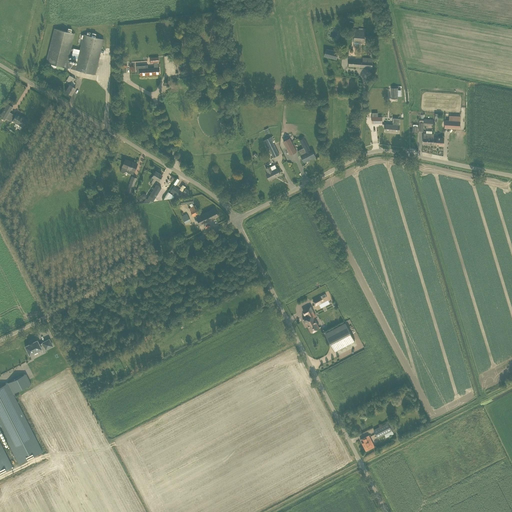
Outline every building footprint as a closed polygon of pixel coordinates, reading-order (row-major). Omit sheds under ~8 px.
[(71,48),(70,48),(74,33),(55,29),(47,58),(46,63),(50,64),(56,65),(64,67),(95,75),(96,70),(103,39),(84,34),(80,50),(77,62),(76,64),(67,62),(71,48)] [(364,42),(365,31),(355,30),(354,42),(364,42)] [(326,48),(324,56),(336,59),(338,51),(326,48)] [(139,69),(140,75),(159,74),(159,67),(158,67),(158,62),(159,62),(158,57),(150,58),(150,63),(153,63),(154,68),(139,69)] [(363,60),(349,59),(349,66),(372,68),(373,58),(363,57),(363,60)] [(69,84),(65,91),(71,95),(75,88),(73,86),(75,83),(73,82),(75,79),(69,75),(66,80),(71,83),(70,85),(69,84)] [(222,84),(220,94),(227,96),(229,86),(222,84)] [(12,122),(12,121),(22,127),(27,119),(17,113),(15,115),(9,112),(12,106),(8,104),(0,116),(0,117),(4,120),(6,118),(12,122)] [(378,112),(372,112),(372,123),(382,123),(382,117),(378,117),(378,112)] [(399,125),(400,119),(393,118),(393,125),(386,124),(385,132),(399,133),(400,125),(399,125)] [(460,121),(449,120),(445,120),(445,127),(460,128),(460,121)] [(423,144),(433,145),(433,141),(433,137),(433,134),(424,134),(424,137),(423,144)] [(273,157),(279,155),(273,142),(275,142),(272,136),(263,141),(267,149),(269,148),(269,150),(268,150),(269,153),(271,152),(273,157)] [(437,138),(433,137),(433,141),(433,145),(444,146),(444,138),(437,137),(437,138)] [(296,151),(289,138),(285,140),(283,141),(290,155),(296,151)] [(312,149),(310,150),(304,138),(300,140),(306,152),(301,155),(304,162),(316,157),(312,149)] [(133,174),(134,171),(137,164),(125,159),(122,167),(120,171),(123,172),(125,171),(133,174)] [(280,175),(275,164),(266,169),(268,173),(266,174),(270,180),(280,175)] [(155,179),(158,181),(162,175),(155,171),(152,177),(150,181),(153,183),(155,179)] [(134,193),(131,192),(137,178),(132,176),(126,191),(127,192),(126,194),(132,197),(134,193)] [(156,184),(149,195),(154,199),(155,197),(157,199),(159,196),(157,194),(161,188),(156,184)] [(178,196),(182,191),(176,188),(173,193),(178,196)] [(192,196),(177,199),(177,204),(193,202),(192,196)] [(195,205),(189,209),(192,216),(199,213),(195,205)] [(218,216),(214,208),(202,214),(196,218),(200,225),(206,222),(218,216)] [(190,220),(187,214),(182,217),(185,223),(190,220)] [(307,314),(309,318),(304,320),(306,325),(307,324),(311,332),(319,328),(313,316),(312,316),(310,313),(313,311),(310,307),(303,311),(305,315),(307,314)] [(355,341),(345,323),(325,333),(335,351),(355,341)] [(42,343),(39,345),(36,341),(32,343),(29,344),(24,347),(29,355),(32,353),(33,355),(38,352),(37,351),(41,349),(40,349),(44,347),(45,350),(52,346),(48,340),(42,343)] [(19,464),(42,452),(12,394),(27,386),(31,384),(26,374),(0,386),(0,426),(0,428),(19,464)] [(392,430),(388,422),(374,430),(378,438),(384,435),(392,431),(392,430)] [(0,426),(0,473),(13,467),(0,442),(0,427),(0,428),(0,426)] [(374,446),(369,435),(360,440),(366,451),(374,446)]
